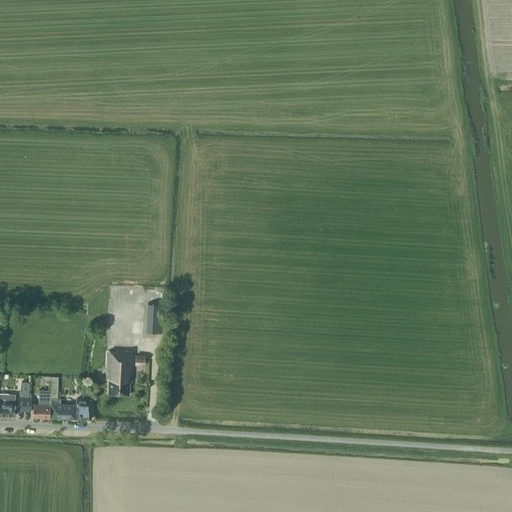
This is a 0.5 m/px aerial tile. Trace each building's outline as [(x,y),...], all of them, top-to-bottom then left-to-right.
[(132,377),(134,351),(116,350),(116,351),(108,351),(107,380),(109,380),(108,394),(129,395),(130,381),(131,381),(132,377)] [(136,357),(136,365),(144,365),(145,357),(136,357)] [(39,389),(38,404),(33,404),(33,417),(49,417),(50,390),(39,389)] [(0,393),(0,415),(14,416),(14,403),(15,394),(0,393)] [(50,398),(50,404),(51,404),(51,417),(61,418),(61,420),(65,420),(65,418),(88,418),(90,419),(91,399),(76,399),(76,404),(60,404),(60,398),(57,398),(50,398)]
